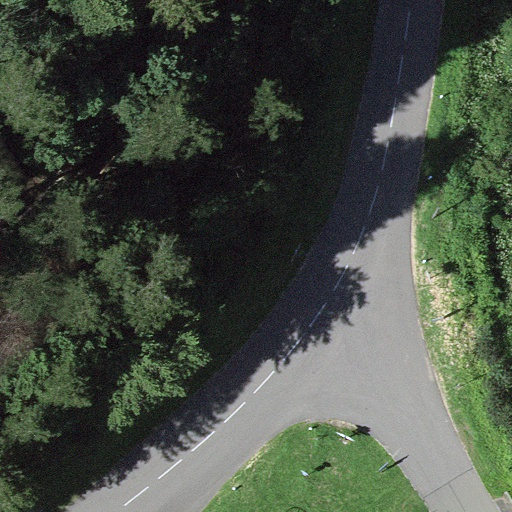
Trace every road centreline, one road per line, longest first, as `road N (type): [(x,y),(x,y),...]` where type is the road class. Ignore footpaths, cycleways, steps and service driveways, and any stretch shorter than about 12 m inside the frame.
road 1 (secondary): [(410,0),(380,172),(320,312)]
road 2 (secondary): [(320,312),(227,415),(115,511)]
road 3 (secondary): [(320,312),(372,361),(462,511)]
